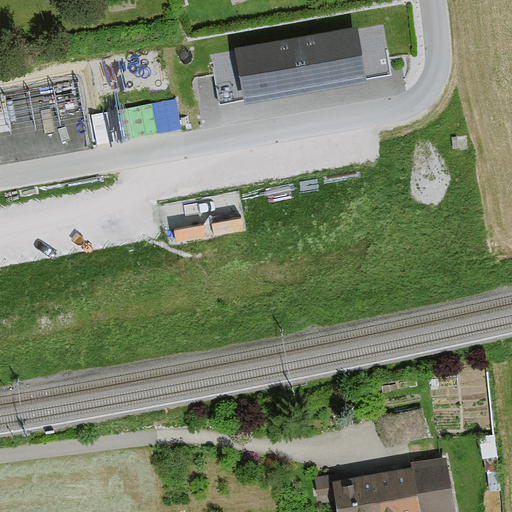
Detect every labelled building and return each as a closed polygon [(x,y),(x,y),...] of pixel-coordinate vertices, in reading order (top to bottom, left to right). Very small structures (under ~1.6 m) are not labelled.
[(353,36),(240,56),(248,96),(360,76),(353,36)] [(147,125),(182,121),(179,96),(144,101),(147,125)] [(120,107),(95,110),(98,139),(123,137),(120,107)] [(174,195),(176,233),(244,230),(242,191),(174,195)] [(459,511),(451,460),(408,467),(409,471),(337,483),(341,511),(459,511)]
